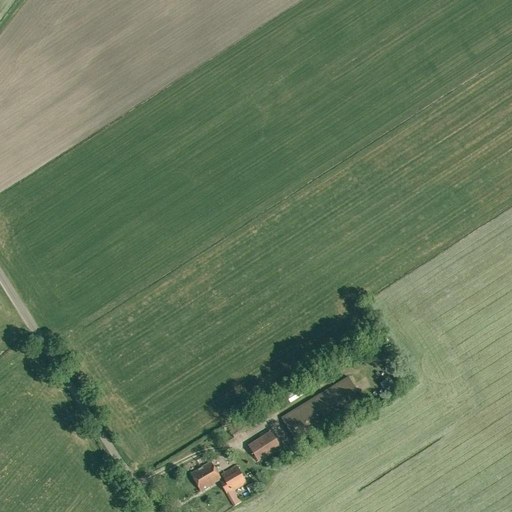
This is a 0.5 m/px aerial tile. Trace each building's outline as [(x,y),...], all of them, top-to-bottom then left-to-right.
[(352,352),(358,361),(370,354),(364,345),(352,352)] [(281,417),(299,447),(366,406),(348,376),(281,417)] [(285,394),(290,403),(306,394),(300,384),(285,394)] [(270,432),(249,445),(259,461),(280,448),(270,432)] [(227,458),(223,461),(228,468),(233,464),(227,458)] [(191,474),(201,491),(221,479),(211,462),(191,474)] [(226,494),(233,506),(241,502),(234,490),(246,483),(236,465),(220,474),(223,479),(219,481),(227,494),(226,494)] [(257,491),(253,483),(247,486),(252,494),(257,491)]
